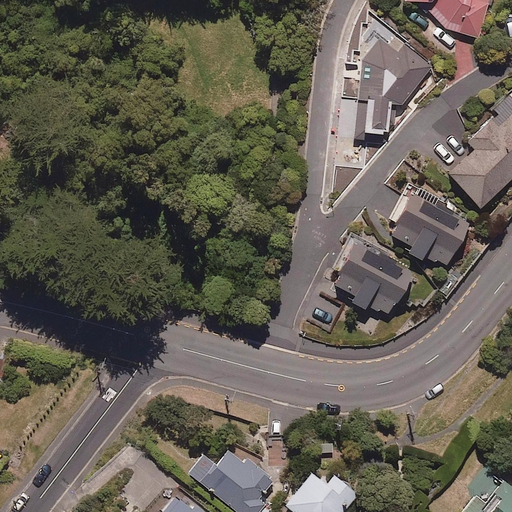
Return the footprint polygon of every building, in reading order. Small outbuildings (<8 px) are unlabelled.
[(404,0),(404,5),(425,5),(447,30),(478,40),(490,0),(404,0)] [(379,39),(361,64),(356,138),(387,140),(389,106),(403,107),(431,69),(403,48),(399,54),(379,39)] [(511,180),(511,106),(506,100),(490,115),(495,120),(468,146),(474,152),(447,178),(479,212),(511,180)] [(436,200),(409,185),(389,219),(398,224),(389,240),(445,271),(472,224),(435,203),(436,200)] [(337,288),(353,296),(350,303),(369,312),(373,306),(392,315),(412,275),(357,248),(337,288)] [(243,466),(228,454),(217,468),(204,457),(189,476),(235,511),(271,511),(262,504),(277,484),(247,461),(243,466)] [(511,511),(511,489),(485,467),(467,488),(477,497),(464,511),(511,511)] [(326,489),(310,476),(286,508),(290,511),(344,511),(357,497),(334,479),(326,489)] [(208,511),(209,511),(197,503),(191,511),(190,511),(173,500),(163,511),(208,511)]
